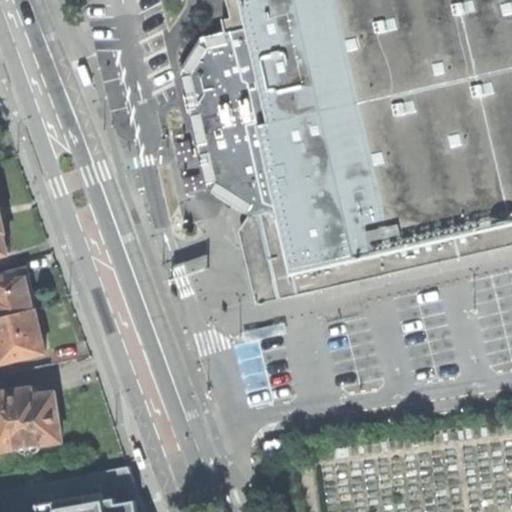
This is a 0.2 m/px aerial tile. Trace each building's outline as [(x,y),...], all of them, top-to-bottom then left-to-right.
[(222,21),(223,26),(225,34),(248,29),(252,28),(251,21),(256,20),(254,13),(237,17),(233,0),(224,0),(229,20),(222,21)] [(254,13),(251,0),(233,0),(237,17),(254,13)] [(286,251),(286,254),(291,272),(488,227),(510,222),(511,221),(511,0),(251,0),(254,13),(256,20),(251,21),(252,28),(248,29),(269,123),(258,125),(274,198),(276,198),(282,224),(287,251),(286,251)] [(269,123),(248,29),(225,34),(223,26),(204,31),(205,38),(201,39),(197,44),(191,40),(175,64),(181,68),(178,73),(178,78),(172,79),(179,107),(186,106),(188,117),(181,119),(187,145),(194,144),(197,155),(190,156),(197,185),(204,183),(205,188),(210,192),(207,197),(215,202),(233,213),(242,219),(245,214),(248,216),(249,216),(261,214),(269,212),(274,215),(264,226),(272,257),(286,254),(286,251),(287,251),(287,247),(282,224),(276,198),(274,198),(258,125),(269,123)] [(85,65),(82,66),(89,86),(96,84),(91,69),(89,63),(85,65)] [(259,260),(272,257),(264,226),(274,215),(269,212),(249,216),(248,216),(240,233),(243,247),(246,263),(259,260)] [(0,256),(10,254),(0,215),(0,256)] [(291,272),(296,294),(511,243),(511,221),(510,222),(488,227),(291,272)] [(286,254),(272,257),(281,298),(296,294),(291,272),(286,254)] [(281,298),(272,257),(259,260),(246,263),(256,304),(281,298)] [(0,317),(34,310),(30,290),(26,271),(0,276),(0,317)] [(0,364),(45,354),(39,330),(34,310),(0,317),(0,364)] [(0,451),(17,449),(17,451),(23,456),(35,454),(40,448),(39,445),(61,442),(57,416),(53,394),(32,397),(31,389),(0,393),(0,451)] [(245,444),(246,456),(269,452),(267,441),(245,444)] [(144,471),(152,468),(145,448),(137,451),(142,466),(144,471)] [(0,511),(145,511),(131,468),(0,489),(0,511)]
